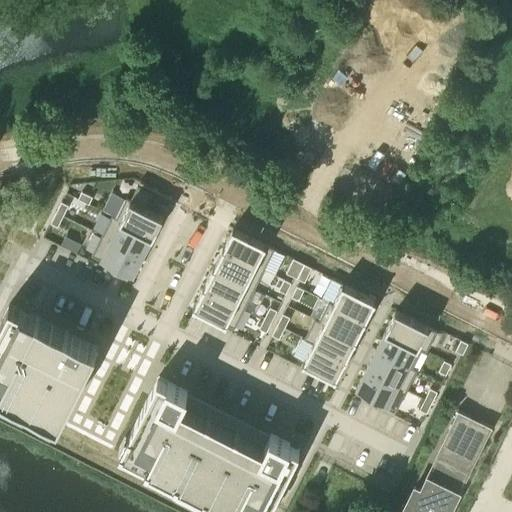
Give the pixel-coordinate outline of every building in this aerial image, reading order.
[(116,216),(116,217),(152,236),(163,216),(145,207),(152,193),(137,185),(130,199),(126,197),(116,216)] [(89,203),(92,196),(81,190),(78,198),(89,203)] [(63,215),(68,204),(61,200),(56,211),(63,215)] [(57,226),(63,215),(56,211),(50,222),(57,226)] [(112,214),(102,235),(143,255),(152,236),(116,217),(116,216),(112,214)] [(233,227),(222,248),(263,270),(274,248),(233,227)] [(102,235),(91,254),(132,275),(143,255),(102,235)] [(222,248),(212,268),(253,289),(263,270),(222,248)] [(297,278),(304,263),(293,258),(286,272),(297,278)] [(212,268),(202,287),(244,308),(253,289),(212,268)] [(301,269),(296,280),(303,283),(309,273),(301,269)] [(286,293),(291,282),(284,278),(278,289),(286,293)] [(332,302),(332,303),(365,320),(375,299),(342,282),(332,302)] [(296,285),(291,296),(298,300),(304,289),(296,285)] [(202,287),(192,306),(234,327),(244,308),(202,287)] [(319,319),(318,320),(355,339),(365,320),(332,303),(332,302),(328,300),(319,319)] [(10,302),(0,320),(0,390),(58,420),(97,345),(10,302)] [(271,321),(277,310),(270,306),(264,317),(271,321)] [(395,309),(385,330),(422,348),(421,349),(426,351),(436,330),(395,309)] [(284,327),(290,316),(282,313),(277,324),(284,327)] [(266,332),(271,321),(264,317),(259,328),(266,332)] [(314,317),(304,338),(312,342),(312,341),(346,358),(355,339),(318,320),(319,319),(314,317)] [(279,338),(284,327),(277,324),(271,334),(279,338)] [(385,330),(375,349),(412,367),(413,366),(421,349),(422,348),(385,330)] [(462,353),(468,342),(461,339),(455,350),(462,353)] [(312,342),(302,362),(335,379),(346,358),(312,341),(312,342)] [(375,349),(366,368),(407,389),(417,369),(413,366),(412,367),(375,349)] [(445,374),(451,363),(443,359),(438,370),(445,374)] [(366,368),(355,388),(396,409),(407,389),(366,368)] [(129,432),(119,451),(239,511),(267,511),(272,504),(271,504),(299,449),(289,444),(290,443),(270,433),(270,434),(187,392),(187,391),(167,381),(167,382),(157,377),(129,432)] [(432,402),(437,391),(430,387),(424,398),(432,402)] [(426,412),(432,402),(424,398),(419,409),(426,412)] [(447,511),(490,425),(460,410),(421,489),(415,486),(402,511),(447,511)] [(316,469),(360,492),(372,469),(328,446),(316,469)]
